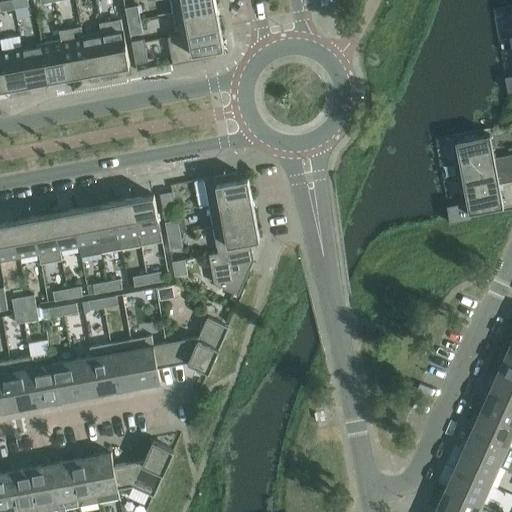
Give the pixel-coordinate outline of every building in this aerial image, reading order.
[(7,0),(0,1),(0,8),(1,12),(15,9),(12,0),(7,0)] [(29,6),(27,0),(12,0),(15,9),(28,6),(29,6)] [(171,0),(174,14),(216,6),(215,0),(171,0)] [(140,5),(128,7),(130,21),(143,19),(140,5)] [(28,6),(15,9),(17,19),(30,17),(28,6)] [(216,6),(174,14),(178,35),(178,36),(220,28),(216,6)] [(130,65),(121,19),(100,23),(101,33),(102,33),(109,69),(130,65)] [(133,35),(145,33),(143,19),(130,21),(133,35)] [(83,36),(81,26),(59,31),(61,40),(62,40),(69,77),(89,73),(82,36),(83,36)] [(173,64),(216,56),(215,49),(224,48),(220,28),(178,36),(178,35),(168,37),(173,64)] [(102,33),(101,33),(83,36),(82,36),(89,73),(109,69),(102,33)] [(146,39),(134,41),(138,63),(151,61),(146,39)] [(69,77),(62,40),(61,40),(42,44),(49,80),(69,77)] [(49,80),(42,44),(22,48),(29,84),(49,80)] [(29,84),(22,48),(2,51),(9,88),(29,84)] [(0,89),(9,88),(2,51),(0,51),(0,89)] [(490,135),(456,141),(462,177),(511,167),(511,154),(494,158),(490,135)] [(467,203),(447,206),(450,222),(471,218),(469,213),(503,207),(499,183),(511,180),(511,167),(462,177),(467,203)] [(237,172),(195,180),(200,207),(209,205),(252,197),(248,178),(239,179),(237,172)] [(172,192),(160,194),(164,216),(176,214),(172,192)] [(162,241),(154,195),(133,199),(142,245),(162,241)] [(214,228),(256,220),(252,197),(209,205),(214,228)] [(142,245),(133,199),(113,203),(122,249),(142,245)] [(122,249),(113,203),(93,206),(102,253),(122,249)] [(102,253),(93,206),(73,210),(80,246),(81,256),(102,253)] [(60,250),(80,246),(73,210),(53,214),(60,250)] [(62,260),(60,250),(53,214),(33,218),(40,254),(39,254),(41,264),(62,260)] [(40,254),(33,218),(13,221),(20,258),(39,254),(40,254)] [(178,220),(165,222),(168,236),(180,234),(178,220)] [(250,241),(260,239),(256,220),(214,228),(218,253),(251,247),(250,241)] [(0,261),(20,258),(13,221),(0,223),(0,261)] [(170,250),(183,248),(180,234),(168,236),(170,250)] [(214,285),(238,295),(254,261),(251,247),(218,253),(209,254),(214,285)] [(172,262),(175,276),(188,274),(185,259),(172,262)] [(163,281),(161,271),(147,274),(149,283),(163,281)] [(133,277),(135,286),(149,283),(147,274),(133,277)] [(123,288),(121,279),(107,281),(109,291),(123,288)] [(93,284),(95,294),(109,291),(107,281),(93,284)] [(83,296),(81,286),(67,289),(69,298),(83,296)] [(173,286),(158,288),(160,300),(175,298),(173,286)] [(53,291),(55,301),(69,298),(67,289),(53,291)] [(155,290),(142,292),(144,303),(157,301),(155,290)] [(34,295),(23,297),(25,309),(36,307),(34,295)] [(118,305),(116,295),(102,298),(104,307),(118,305)] [(12,299),(14,311),(25,309),(23,297),(12,299)] [(88,301),(90,310),(104,307),(102,298),(88,301)] [(78,312),(76,303),(62,305),(64,315),(78,312)] [(48,308),(50,318),(64,315),(62,305),(48,308)] [(36,307),(25,309),(28,322),(39,320),(36,307)] [(14,311),(17,324),(28,322),(25,309),(14,311)] [(187,363),(209,372),(229,327),(208,318),(199,337),(167,343),(171,366),(187,363)] [(160,381),(158,368),(171,366),(167,343),(154,345),(152,335),(131,339),(139,385),(160,381)] [(111,343),(119,388),(139,385),(131,339),(111,343)] [(48,340),(28,344),(30,356),(31,358),(39,403),(59,400),(52,364),(51,354),(48,340)] [(90,347),(92,357),(99,392),(119,388),(111,343),(90,347)] [(511,352),(508,351),(499,371),(511,376),(511,352)] [(10,359),(19,407),(39,403),(30,358),(30,356),(10,359)] [(72,360),(79,396),(99,392),(92,357),(72,360)] [(0,361),(0,410),(19,407),(10,359),(0,361)] [(52,364),(59,400),(79,396),(72,360),(52,364)] [(511,376),(499,371),(490,390),(511,400),(511,376)] [(511,400),(490,390),(481,410),(511,423),(511,400)] [(511,433),(511,423),(481,410),(472,430),(507,445),(511,433)] [(472,430),(464,449),(498,465),(511,471),(511,447),(507,445),(472,430)] [(114,466),(113,466),(117,489),(133,486),(128,496),(145,503),(149,493),(154,495),(174,450),(153,441),(144,460),(114,466)] [(498,465),(464,449),(455,469),(489,484),(498,465)] [(114,466),(111,453),(90,457),(97,492),(117,489),(113,466),(114,466)] [(99,502),(97,492),(90,457),(70,461),(79,506),(99,502)] [(79,506),(70,461),(50,464),(59,510),(79,506)] [(46,511),(59,510),(50,464),(30,468),(38,511),(46,511)] [(38,511),(30,468),(10,472),(17,511),(38,511)] [(489,484),(455,469),(446,489),(480,504),(489,484)] [(0,511),(17,511),(10,472),(0,473),(0,511)] [(476,511),(480,504),(446,489),(437,508),(444,511),(476,511)]
